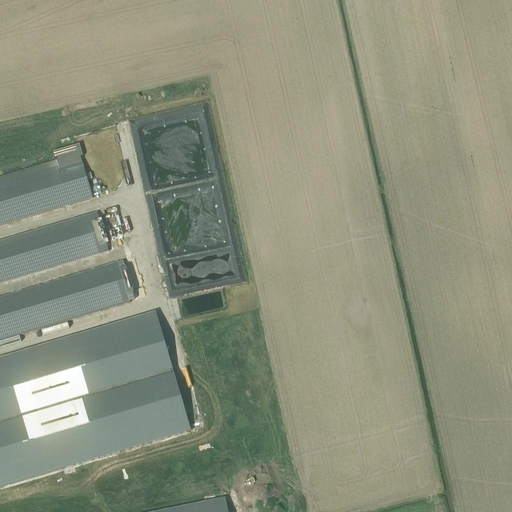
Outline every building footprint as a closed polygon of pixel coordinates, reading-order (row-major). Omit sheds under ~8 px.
[(130,120),(142,193),(164,189),(162,179),(158,180),(155,164),(154,164),(148,129),(161,127),(160,125),(166,124),(165,118),(142,122),(141,118),(130,120)] [(0,177),(0,226),(93,198),(80,154),(0,177)] [(0,284),(108,252),(106,245),(108,244),(101,221),(99,221),(97,214),(0,242),(0,284)] [(0,342),(129,304),(129,302),(134,300),(123,262),(0,298),(0,342)] [(0,488),(188,432),(153,314),(0,359),(0,488)] [(227,511),(225,499),(160,511),(227,511)]
